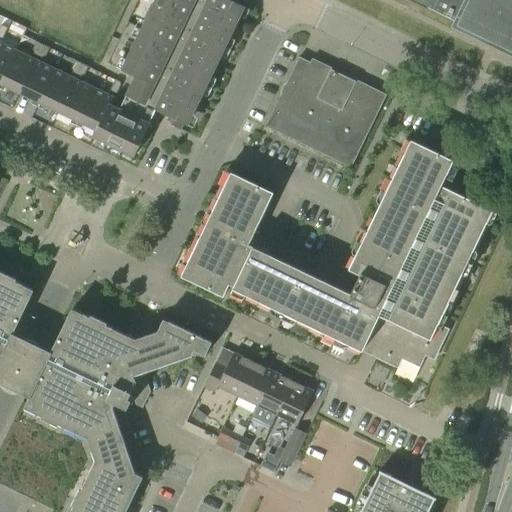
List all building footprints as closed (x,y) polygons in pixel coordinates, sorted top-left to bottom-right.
[(158,0),(144,30),(127,22),(107,63),(135,76),(126,96),(155,110),(154,110),(155,111),(155,110),(184,124),(241,5),(230,0),(158,0)] [(511,0),(407,0),(511,50),(511,0)] [(0,38),(2,40),(10,22),(0,16),(0,38)] [(37,57),(43,45),(36,42),(32,49),(34,55),(37,57)] [(0,82),(16,51),(0,43),(0,82)] [(45,56),(49,48),(43,45),(37,57),(39,58),(45,56)] [(35,60),(16,51),(0,82),(0,84),(19,93),(35,60)] [(353,164),(357,155),(386,95),(385,94),(383,99),(354,85),(355,82),(330,70),(329,73),(311,64),(313,59),(312,58),(311,60),(301,55),(302,54),(300,53),(267,123),(268,123),(268,122),(279,127),(278,128),(279,128),(280,127),(352,163),(351,164),(353,164)] [(38,103),(55,70),(35,60),(19,93),(38,103)] [(82,64),(75,60),(71,68),(73,74),(76,75),(82,64)] [(82,64),(76,75),(78,77),(84,75),(88,67),(82,64)] [(74,79),(55,70),(38,103),(58,112),(74,79)] [(74,79),(58,112),(77,121),(94,88),(74,79)] [(119,82),(115,80),(109,91),(116,95),(120,86),(121,83),(119,82)] [(114,98),(94,88),(77,121),(96,130),(97,131),(110,105),(111,105),(114,98)] [(97,131),(96,130),(93,137),(134,157),(149,124),(149,123),(148,123),(111,105),(110,105),(97,131)] [(295,319),(324,333),(326,331),(347,341),(346,344),(362,351),(365,345),(379,352),(377,356),(396,365),(401,356),(418,365),(424,353),(433,357),(434,356),(446,330),(437,326),(437,324),(435,323),(446,302),(448,303),(462,273),(460,272),(470,251),(472,252),(486,222),(484,221),(490,209),(441,186),(453,160),(413,141),(407,153),(405,152),(391,181),(393,182),(382,204),(380,203),(366,232),(368,233),(358,255),(356,254),(348,269),(361,276),(354,288),(348,299),(250,252),(233,286),(229,284),(229,283),(224,280),(261,204),(266,207),(273,193),(232,173),(227,185),(225,184),(211,214),(212,215),(202,236),(200,235),(186,265),(188,266),(182,277),(223,297),(229,285),(245,292),(244,295),(273,309),(274,306),(296,317),(295,319)] [(15,394),(19,394),(28,398),(25,403),(37,409),(35,414),(64,428),(67,422),(89,433),(86,438),(87,439),(94,461),(99,464),(89,486),(83,483),(69,511),(118,511),(135,479),(126,475),(128,471),(107,410),(103,408),(107,400),(126,409),(130,402),(142,408),(150,391),(142,367),(186,352),(188,348),(205,356),(211,342),(163,319),(150,346),(122,333),(120,338),(110,333),(112,328),(83,314),(81,319),(69,313),(50,353),(31,343),(12,334),(31,295),(19,289),(22,284),(0,273),(0,384),(2,388),(5,390),(7,392),(8,392),(12,394),(15,394)] [(237,396),(254,363),(222,347),(204,386),(214,391),(217,386),(237,396)] [(273,372),(254,363),(237,396),(257,405),(273,372)] [(276,414),(292,381),(273,372),(257,405),(276,414)] [(313,391),(292,381),(276,414),(297,424),(313,391)] [(206,417),(197,409),(192,415),(201,423),(206,417)] [(283,450),(296,456),(306,434),(293,428),(283,450)] [(232,432),(227,442),(236,446),(241,437),(232,432)] [(241,437),(236,446),(237,446),(246,451),(250,441),(241,437)] [(291,467),(296,456),(283,450),(278,461),(291,467)] [(427,511),(434,498),(435,499),(436,497),(413,486),(413,485),(412,485),(411,485),(403,482),(404,481),(402,480),(402,481),(379,470),(378,471),(379,472),(359,511),(427,511)]
